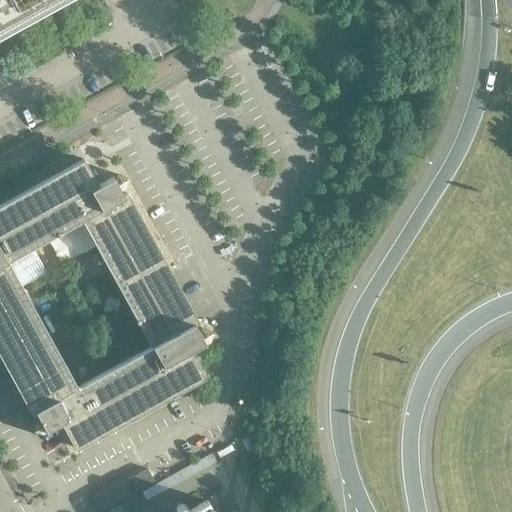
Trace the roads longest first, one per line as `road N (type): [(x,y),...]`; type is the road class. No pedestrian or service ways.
road 1 (trunk): [(488,0),(488,51),(469,128),(360,312),(346,352),(340,431),(366,511)]
road 2 (trunk): [(417,511),(410,440),(423,383),(459,332),(511,302)]
